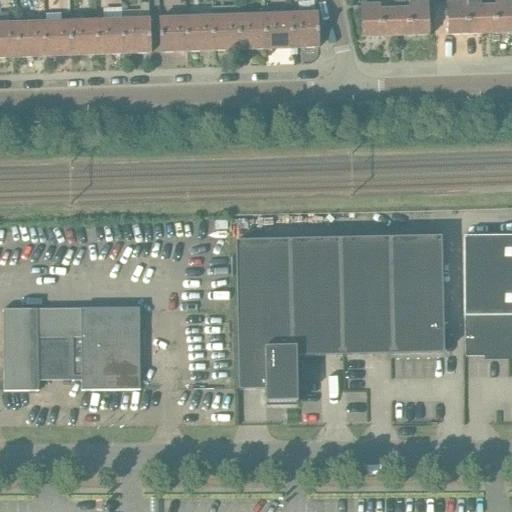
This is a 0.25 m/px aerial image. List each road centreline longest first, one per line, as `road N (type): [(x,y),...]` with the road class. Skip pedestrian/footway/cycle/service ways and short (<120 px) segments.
road 1 (unclassified): [(0,456),(511,455)]
road 2 (unclassified): [(0,98),(351,89)]
road 3 (unclassified): [(351,89),(511,84)]
